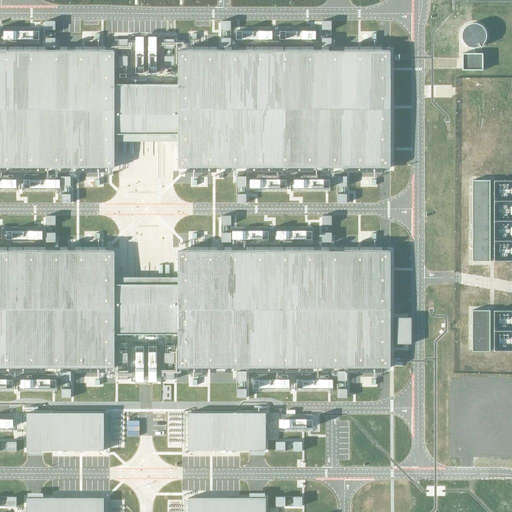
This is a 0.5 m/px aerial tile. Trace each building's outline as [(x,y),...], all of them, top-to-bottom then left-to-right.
[(468,18),(450,31),(464,49),(482,35),(468,18)] [(46,28),(55,29),(56,20),(46,20),(46,28)] [(222,28),(231,29),(231,20),(222,20),(222,28)] [(322,29),(331,29),(331,20),(322,20),(322,29)] [(31,29),(0,28),(0,36),(30,38),(31,29)] [(307,38),(307,29),(271,28),(271,37),(307,38)] [(136,52),(136,34),(126,34),(127,52),(136,52)] [(149,44),(149,34),(140,34),(141,73),(154,72),(153,44),(149,44)] [(156,37),(157,47),(166,47),(166,36),(156,37)] [(45,46),(55,46),(55,37),(46,37),(45,46)] [(119,46),(120,37),(110,37),(110,46),(119,46)] [(222,46),(231,46),(231,37),(222,37),(222,46)] [(323,45),(332,45),(332,37),(323,37),(323,45)] [(114,52),(0,51),(0,167),(114,167),(114,141),(177,141),(177,167),(390,167),(390,52),(177,52),(177,85),(114,85),(114,52)] [(156,75),(167,75),(168,54),(157,54),(156,75)] [(481,56),(462,56),(462,71),(481,72),(481,56)] [(125,64),(125,72),(134,71),(133,63),(125,64)] [(451,117),(483,116),(483,94),(484,94),(483,77),(451,77),(451,92),(455,92),(455,103),(451,103),(451,117)] [(329,184),(339,184),(339,174),(329,174),(329,184)] [(62,184),(71,184),(71,175),(62,175),(62,184)] [(237,184),(246,184),(246,175),(237,175),(237,184)] [(339,184),(349,184),(349,175),(339,175),(339,184)] [(0,176),(0,187),(9,187),(8,176),(0,176)] [(354,176),(354,186),(370,185),(370,179),(365,179),(365,176),(354,176)] [(52,186),(52,177),(15,177),(15,187),(52,186)] [(78,177),(78,185),(92,185),(91,177),(78,177)] [(284,186),(302,186),(302,190),(321,190),(321,177),(284,177),(284,186)] [(494,262),(511,261),(511,180),(494,181),(494,262)] [(473,181),(473,262),(490,262),(490,181),(473,181)] [(63,202),(72,202),(72,193),(63,193),(63,202)] [(238,202),(247,202),(247,193),(238,193),(238,202)] [(339,202),(348,202),(348,193),(339,193),(339,202)] [(46,224),(56,224),(56,215),(46,215),(46,224)] [(222,224),(232,224),(232,215),(222,215),(222,224)] [(323,224),(332,224),(332,215),(323,215),(323,224)] [(222,240),(232,240),(232,231),(222,231),(222,240)] [(323,240),(332,240),(332,231),(323,231),(323,240)] [(47,241),(56,241),(56,232),(47,232),(47,241)] [(114,251),(0,251),(0,367),(114,367),(114,341),(177,341),(177,367),(390,367),(390,251),(177,251),(177,285),(114,285),(114,251)] [(511,310),(494,311),(494,352),(511,352),(511,310)] [(490,311),(473,311),(473,352),(490,352),(490,311)] [(54,369),(53,381),(65,381),(65,369),(54,369)] [(184,379),(184,386),(201,386),(201,371),(189,372),(189,379),(184,379)] [(371,386),(371,379),(365,379),(365,375),(354,376),(354,386),(371,386)] [(104,412),(29,412),(29,449),(104,449),(104,412)] [(265,412),(188,412),(188,450),(265,450),(265,412)] [(307,428),(307,417),(270,416),(270,427),(307,428)] [(0,450),(10,450),(9,439),(0,439),(0,450)] [(294,450),(294,439),(267,440),(268,451),(294,450)] [(361,451),(361,442),(348,441),(348,450),(361,451)] [(77,454),(77,465),(101,466),(102,455),(77,454)] [(201,466),(201,454),(177,455),(177,466),(201,466)] [(0,505),(9,505),(9,494),(0,494),(0,505)] [(267,494),(267,506),(277,506),(278,494),(267,494)] [(294,511),(295,494),(284,494),(284,500),(281,499),(280,511),(294,511)] [(103,511),(103,497),(26,497),(26,511),(103,511)] [(265,511),(265,497),(188,497),(188,511),(265,511)] [(298,511),(311,511),(312,498),(299,498),(298,511)]
